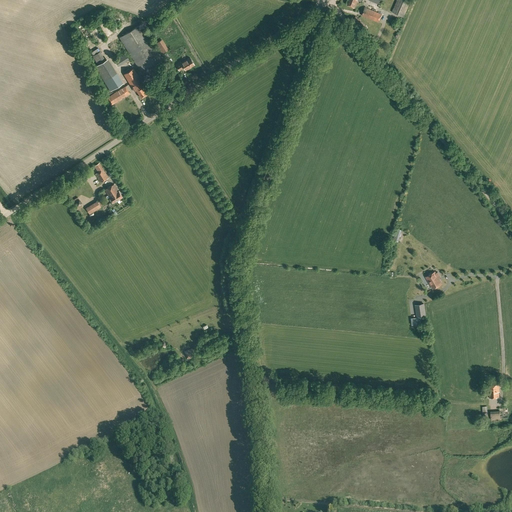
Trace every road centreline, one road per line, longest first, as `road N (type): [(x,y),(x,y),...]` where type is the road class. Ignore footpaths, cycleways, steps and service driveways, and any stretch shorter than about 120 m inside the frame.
road 1 (track): [(335,8),(237,260),(266,511)]
road 2 (tertiary): [(0,219),(329,4)]
road 3 (unclassified): [(511,225),(329,4)]
road 4 (track): [(245,236),(163,111)]
